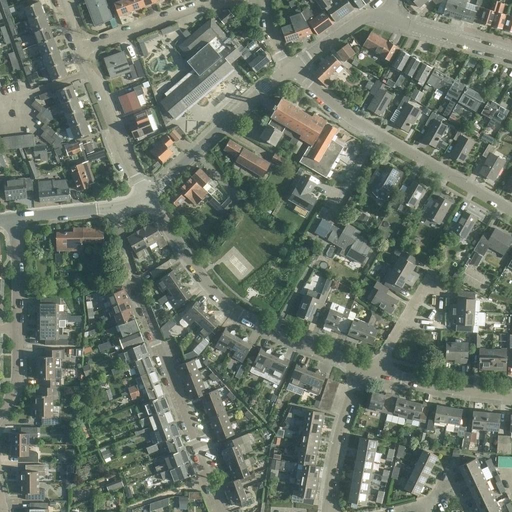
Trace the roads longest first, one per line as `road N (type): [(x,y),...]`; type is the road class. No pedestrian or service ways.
road 1 (residential): [(110,207),(220,511)]
road 2 (residential): [(361,366),(239,313),(145,195)]
road 3 (residential): [(511,212),(355,121),(289,68)]
road 4 (residential): [(145,195),(289,68)]
road 5 (residential): [(145,195),(78,49)]
road 6 (residential): [(78,49),(224,0)]
road 7 (residential): [(328,511),(339,431),(361,366)]
road 8 (residential): [(511,394),(378,371)]
road 9 (residential): [(511,55),(387,17)]
